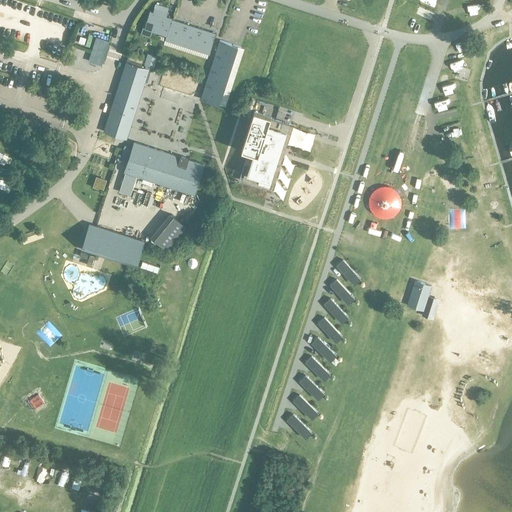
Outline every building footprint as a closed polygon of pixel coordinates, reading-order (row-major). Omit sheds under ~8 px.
[(171,19),(172,19),(166,17),(167,13),(154,9),(153,13),(150,11),(145,25),(143,25),(141,34),(150,37),(153,29),(166,34),(167,34),(171,19)] [(167,34),(166,34),(165,37),(172,39),(178,21),(172,19),(171,19),(167,34)] [(178,21),(172,39),(180,42),(185,24),(178,21)] [(185,24),(180,42),(187,44),(193,26),(185,24)] [(193,26),(187,44),(195,47),(200,29),(193,26)] [(200,29),(195,47),(202,49),(208,31),(200,29)] [(208,31),(202,49),(209,51),(210,52),(215,34),(208,31)] [(96,37),(88,61),(102,65),(109,41),(96,37)] [(217,49),(235,55),(237,47),(238,46),(220,40),(217,49)] [(235,55),(217,49),(214,57),(232,63),(235,55)] [(148,54),(144,64),(154,68),(157,57),(148,54)] [(232,63),(214,57),(212,65),(229,71),(232,63)] [(126,62),(116,93),(139,100),(149,69),(126,62)] [(229,71),(212,65),(209,74),(227,80),(229,71)] [(227,80),(209,74),(206,82),(224,88),(227,80)] [(224,88),(206,82),(203,91),(221,96),(224,88)] [(221,96),(203,91),(201,99),(219,105),(219,104),(221,96)] [(134,116),(139,100),(116,93),(111,109),(115,110),(109,129),(123,133),(129,115),(134,116)] [(252,120),(242,150),(249,152),(245,162),(248,163),(243,180),(269,188),(285,139),(290,124),(271,118),(271,117),(255,111),(252,120)] [(136,176),(194,195),(204,164),(189,159),(189,158),(188,158),(188,159),(181,156),(180,157),(134,142),(124,172),(125,173),(136,176)] [(125,173),(119,192),(130,195),(136,176),(125,173)] [(0,187),(9,191),(12,182),(0,177),(0,187)] [(104,181),(97,179),(95,188),(102,189),(104,181)] [(92,225),(88,238),(85,237),(81,249),(97,254),(98,253),(128,263),(128,264),(136,267),(138,260),(137,260),(138,256),(139,257),(144,241),(92,225)] [(343,260),(337,266),(350,280),(356,275),(343,260)] [(337,280),(331,285),(344,300),(350,295),(350,294),(337,280)] [(407,305),(424,310),(431,286),(415,281),(407,305)] [(330,299),(325,304),(338,319),(344,313),(343,313),(330,299)] [(324,319),(318,324),(332,338),(338,333),(324,319)] [(318,338),(312,343),(326,357),(331,352),(318,338)] [(311,357),(306,363),(320,376),(325,371),(311,357)] [(305,376),(299,382),(314,395),(319,390),(305,376)] [(299,396),(294,401),(308,415),(313,409),(299,396)] [(292,415),(287,421),(301,434),(307,429),(292,415)] [(1,448),(0,453),(0,456),(11,459),(13,451),(1,448)] [(21,453),(17,462),(29,467),(32,458),(21,453)] [(51,471),(53,462),(40,459),(38,468),(51,471)] [(59,465),(57,474),(66,475),(67,466),(59,465)] [(83,482),(86,475),(77,472),(74,479),(83,482)]
